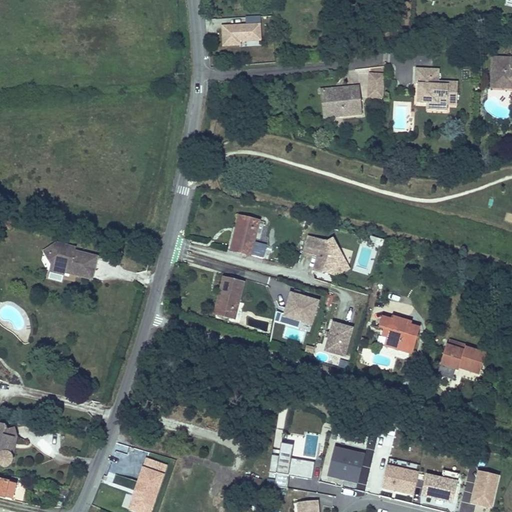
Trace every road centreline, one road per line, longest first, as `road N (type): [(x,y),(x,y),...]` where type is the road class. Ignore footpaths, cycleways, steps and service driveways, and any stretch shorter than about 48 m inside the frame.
road 1 (residential): [(162,315),(509,434)]
road 2 (residential): [(162,315),(191,184),(197,84),(189,0)]
road 3 (residential): [(81,511),(162,315)]
